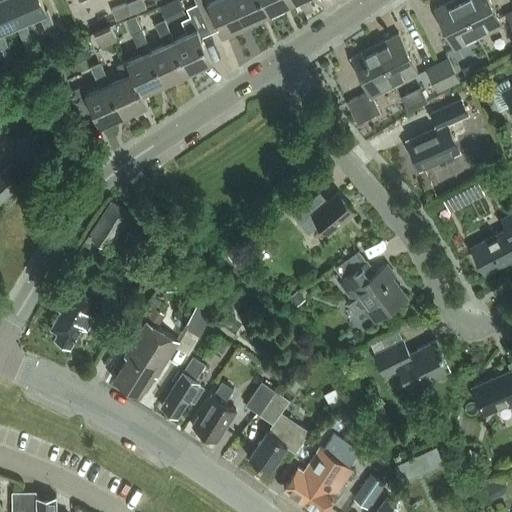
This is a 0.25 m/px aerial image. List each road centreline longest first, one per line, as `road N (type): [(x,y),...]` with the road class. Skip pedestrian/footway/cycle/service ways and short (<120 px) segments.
road 1 (residential): [(0,346),(110,179),(268,72)]
road 2 (residential): [(268,72),(411,241),(452,322),(473,332),(511,322)]
road 3 (tertiary): [(0,364),(131,425),(255,511)]
road 4 (residential): [(268,72),(378,0)]
